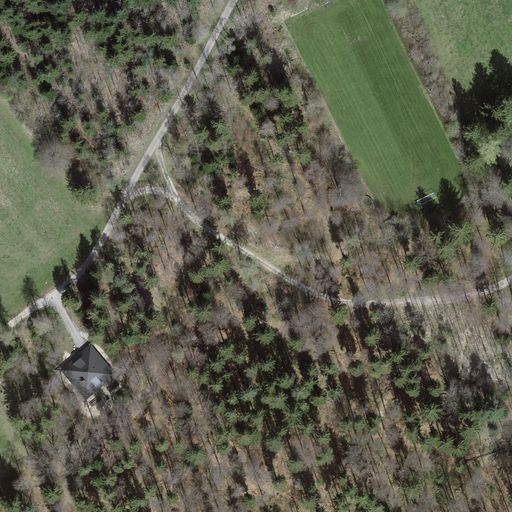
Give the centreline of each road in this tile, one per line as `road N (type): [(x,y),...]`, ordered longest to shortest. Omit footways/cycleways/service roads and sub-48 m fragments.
road 1 (track): [(156,142),(176,199),(296,283),(344,306),(432,302),(511,279)]
road 2 (track): [(49,511),(85,473),(98,432),(57,371),(77,339)]
